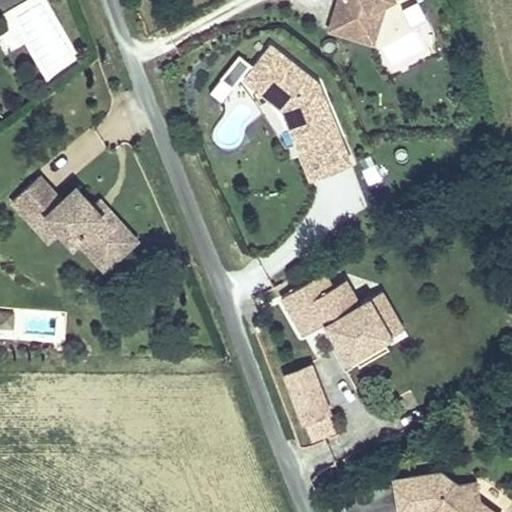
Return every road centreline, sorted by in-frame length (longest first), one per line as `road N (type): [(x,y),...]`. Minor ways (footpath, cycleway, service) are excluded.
road 1 (residential): [(107,0),(314,511)]
road 2 (unknown): [(135,69),(268,0)]
